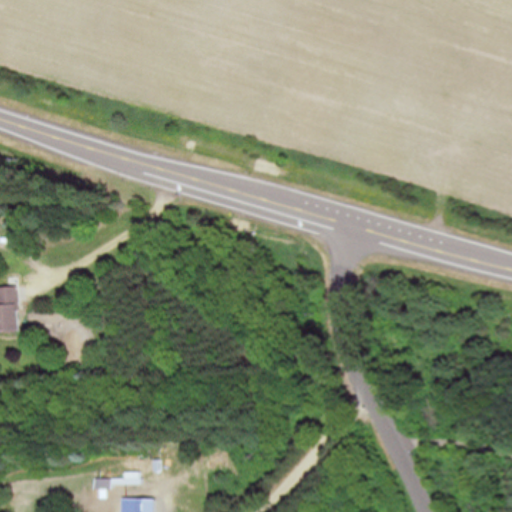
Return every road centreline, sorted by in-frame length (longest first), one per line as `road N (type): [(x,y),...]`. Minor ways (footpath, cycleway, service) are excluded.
road 1 (residential): [(0,122),(152,174),(511,271)]
road 2 (residential): [(346,226),(341,331),(422,511)]
